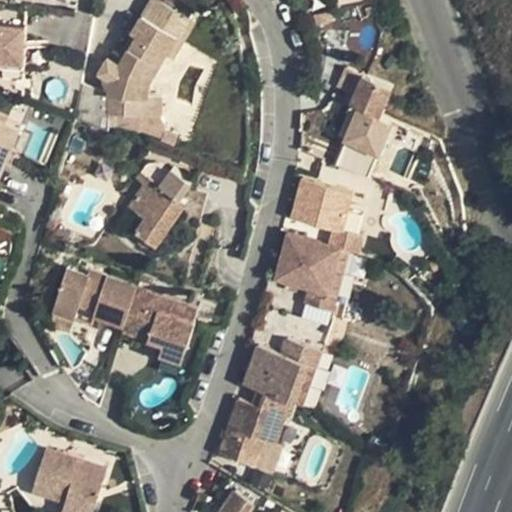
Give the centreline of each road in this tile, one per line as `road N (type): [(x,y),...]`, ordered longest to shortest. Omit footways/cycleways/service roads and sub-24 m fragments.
road 1 (residential): [(262,0),(284,38),(282,183),(194,466)]
road 2 (residential): [(432,0),(511,217)]
road 3 (residential): [(53,372),(75,402),(194,466)]
